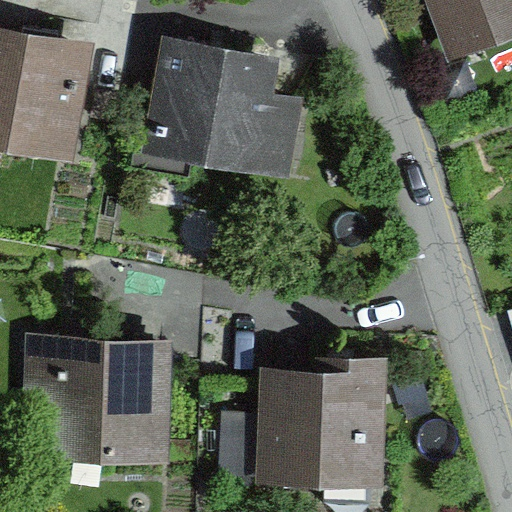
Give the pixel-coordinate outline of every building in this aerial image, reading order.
[(511,0),(417,0),(439,55),(511,27),(511,0)] [(0,134),(66,146),(83,48),(0,32),(0,134)] [(269,52),(152,35),(135,152),(286,174),(298,95),(264,90),(269,52)] [(159,452),(162,342),(32,338),(30,403),(45,403),(44,449),(159,452)] [(372,494),(376,363),(324,361),(324,374),(271,373),(268,469),(331,471),(330,493),(372,494)] [(229,419),(225,481),(257,484),(262,422),(229,419)]
